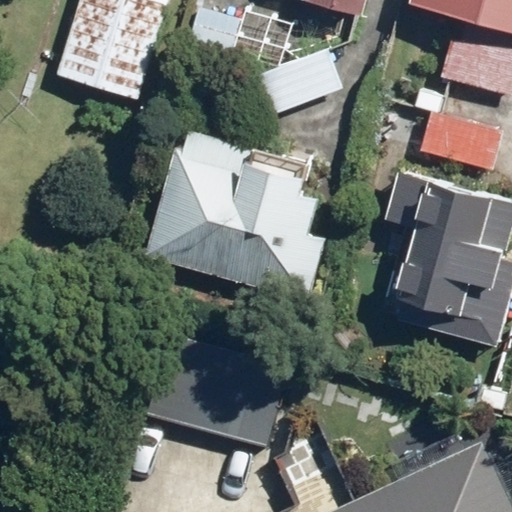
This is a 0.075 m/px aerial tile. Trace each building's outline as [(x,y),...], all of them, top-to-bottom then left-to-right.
[(138,100),(170,0),(80,0),(57,75),(138,100)] [(369,0),(314,0),(366,16),(369,0)] [(511,0),(413,0),(412,4),(467,19),(462,39),(454,37),(443,77),(511,96),(511,0)] [(330,48),(256,76),(271,116),(345,87),(330,48)] [(507,131),(433,111),(422,151),(496,170),(507,131)] [(178,146),(148,256),(312,300),(329,237),(314,233),(323,200),(302,195),(311,162),(191,130),(187,148),(178,146)] [(511,230),(511,202),(402,173),(390,218),(424,227),(399,320),(499,347),(511,299),(511,296),(496,292),(511,230)] [(292,363),(158,327),(135,412),(270,447),(292,363)] [(326,511),(511,511),(511,495),(484,438),(326,511)]
